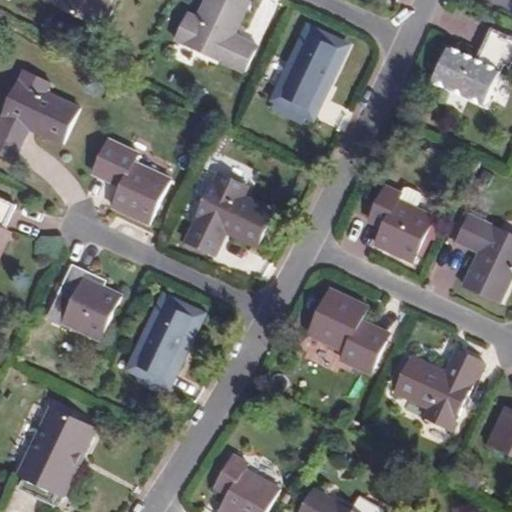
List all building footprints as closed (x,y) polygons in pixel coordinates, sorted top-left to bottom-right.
[(58,0),(57,3),(103,25),(115,0),(58,0)] [(250,0),(249,0),(204,0),(197,15),(187,11),(175,37),(242,71),(256,44),(234,33),(250,0)] [(511,61),(511,37),(492,28),(477,60),(450,48),(435,78),(484,102),(503,63),(510,66),(511,61)] [(342,45),(308,29),(276,96),(279,96),(275,106),(304,120),(309,112),(311,113),(342,45)] [(0,152),(12,158),(23,134),(18,132),(22,122),(28,125),(61,141),(77,106),(44,90),(48,81),(21,68),(0,111),(0,152)] [(18,132),(23,134),(28,125),(22,122),(18,132)] [(134,153),(107,139),(91,171),(119,185),(110,204),(146,222),(167,178),(130,160),(134,153)] [(216,229),(222,231),(255,247),(272,210),(240,194),(244,184),(217,172),(184,240),(211,253),(218,240),(213,237),(216,229)] [(395,200),(411,208),(418,193),(417,189),(405,185),(401,187),(398,193),(395,200)] [(433,218),(411,208),(395,200),(398,193),(384,187),(372,212),(386,219),(375,242),(413,260),(433,218)] [(0,236),(3,229),(2,228),(13,204),(0,198),(0,236)] [(511,232),(470,213),(457,240),(477,250),(462,283),(501,301),(511,277),(511,232)] [(0,236),(0,252),(10,232),(3,229),(0,236)] [(218,240),(222,231),(216,229),(213,237),(218,240)] [(104,280),(70,263),(55,293),(70,301),(60,320),(98,338),(119,293),(102,284),(104,280)] [(367,307),(331,290),(309,335),(345,352),(343,358),(370,371),(386,339),(358,325),(367,307)] [(199,313),(163,296),(130,366),(137,369),(133,377),(155,388),(159,380),(166,383),(199,313)] [(483,360),(455,347),(444,371),(412,356),(395,390),(427,406),(421,416),(450,429),(483,360)] [(511,407),(507,405),(488,442),(511,453),(511,407)] [(78,449),(84,452),(94,429),(50,407),(17,475),(23,478),(18,487),(52,503),(56,493),(78,449)] [(63,496),(84,452),(78,449),(56,493),(63,496)] [(246,462),(233,455),(218,480),(232,488),(220,509),(224,511),(264,511),(279,487),(243,468),(246,462)] [(358,511),(314,488),(299,511),(358,511)]
